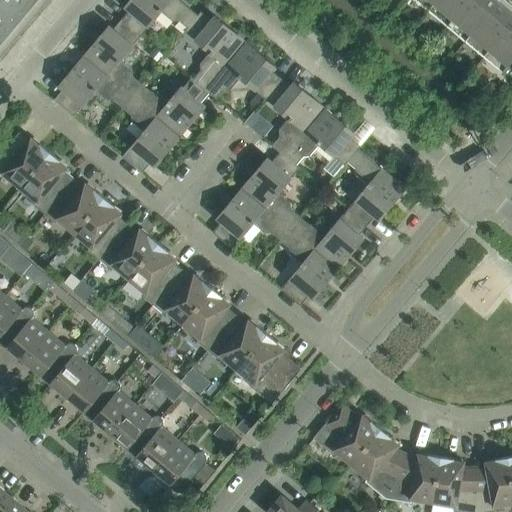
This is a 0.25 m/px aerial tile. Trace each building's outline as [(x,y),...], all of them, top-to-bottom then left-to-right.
[(0,0),(0,38),(31,0),(0,0)] [(130,10),(122,19),(141,35),(162,11),(173,20),(180,20),(188,27),(199,15),(198,14),(181,0),(129,0),(125,6),(130,10)] [(416,0),(503,72),(511,61),(511,12),(497,0),(416,0)] [(188,27),(185,30),(210,51),(200,63),(201,69),(194,78),(205,88),(245,40),(234,31),(215,15),(211,19),(201,11),(198,14),(199,15),(188,27)] [(121,59),(141,35),(122,19),(114,28),(109,24),(84,54),(132,95),(142,83),(133,75),(132,69),(121,59)] [(272,70),(276,66),(245,40),(205,88),(210,92),(209,92),(217,99),(225,89),(231,89),(241,77),(265,97),(281,78),(272,70)] [(132,95),(84,54),(59,85),(63,89),(55,99),(74,115),(95,90),(107,100),(113,99),(123,107),(132,95)] [(202,101),(209,92),(210,92),(205,88),(194,78),(191,75),(169,100),(158,90),(151,91),(142,83),(132,95),(181,135),(206,105),(202,101)] [(284,154),(325,106),(294,81),(290,86),(281,78),(265,97),(289,118),(279,129),(280,136),(272,145),(280,151),(284,154)] [(181,135),(132,95),(123,107),(132,114),(132,121),(144,131),(123,156),(142,172),(151,162),(155,166),(181,135)] [(351,136),(355,132),(325,106),(284,154),(296,164),(297,164),(304,155),(310,155),(320,143),(345,164),(348,161),(347,160),(358,148),(361,145),(351,136)] [(20,187),(51,151),(40,142),(39,143),(32,137),(29,140),(19,132),(0,154),(0,175),(1,176),(4,173),(20,187)] [(406,188),(358,148),(347,160),(348,161),(356,168),(357,174),(368,184),(348,208),(367,224),(375,215),(380,219),(406,188)] [(45,213),(74,178),(65,170),(68,167),(60,161),(61,160),(51,151),(20,187),(37,201),(34,204),(45,213)] [(300,166),(297,164),(296,164),(284,154),(280,151),(272,161),(268,157),(242,187),(291,228),(301,216),(291,208),(291,202),(279,192),(300,166)] [(75,232),(105,197),(94,188),(94,189),(86,182),(83,185),(74,178),(45,213),(55,222),(58,218),(75,232)] [(291,228),(242,187),(217,217),(222,221),(213,231),(232,248),(254,222),(265,232),(272,232),(281,239),(291,228)] [(99,258),(129,223),(120,216),(122,213),(114,206),(115,205),(105,197),(75,232),(91,246),(88,249),(99,258)] [(339,268),(364,238),(360,234),(367,224),(348,208),(328,233),(316,223),(310,224),(301,216),(291,228),(339,268)] [(11,220),(3,230),(20,244),(28,234),(11,220)] [(129,278),(159,242),(149,233),(148,234),(140,228),(137,231),(129,223),(99,258),(110,267),(112,264),(129,278)] [(314,298),(329,280),(339,268),(291,228),(281,239),(290,247),(290,253),(302,263),(281,288),(301,304),(309,294),(314,298)] [(11,244),(0,235),(0,245),(6,251),(11,244)] [(153,304),(183,269),(174,261),(176,258),(169,252),(169,251),(159,242),(129,278),(145,292),(143,295),(153,304)] [(23,255),(18,261),(28,269),(33,263),(23,255)] [(42,271),(33,263),(28,269),(37,277),(42,271)] [(183,323),(213,287),(203,279),(202,280),(194,273),(192,276),(183,269),(153,304),(164,312),(167,309),(183,323)] [(76,299),(66,291),(54,281),(50,287),(71,305),(76,299)] [(79,283),(75,289),(84,297),(89,290),(79,283)] [(208,349),(237,314),(228,307),(231,304),(223,297),(224,296),(213,287),(183,323),(200,337),(197,340),(208,349)] [(23,308),(22,308),(6,295),(0,301),(0,335),(10,324),(20,332),(33,317),(34,315),(34,313),(34,312),(34,311),(34,310),(33,309),(33,308),(32,307),(30,306),(28,306),(27,306),(26,306),(24,307),(23,308)] [(97,317),(85,307),(76,299),(71,305),(93,323),(97,317)] [(107,304),(101,312),(100,312),(127,335),(134,326),(107,304)] [(237,369),(268,333),(257,324),(257,325),(249,319),(246,322),(237,314),(208,349),(218,358),(221,355),(237,369)] [(0,339),(25,360),(49,331),(33,317),(20,332),(10,324),(0,335),(0,339)] [(114,341),(119,335),(110,327),(105,333),(114,341)] [(53,360),(66,345),(49,331),(25,360),(51,383),(63,368),(53,360)] [(272,403),(301,368),(282,352),(285,349),(277,342),(278,341),(268,333),(237,369),(254,383),(251,386),(272,403)] [(129,343),(119,335),(114,341),(124,349),(129,343)] [(68,397),(93,367),(76,353),(77,353),(77,352),(78,350),(78,349),(77,347),(77,346),(76,345),(76,344),(74,343),(72,342),(70,342),(69,343),(67,344),(66,345),(53,360),(63,368),(51,383),(68,397)] [(153,363),(153,364),(148,369),(157,378),(162,372),(153,363)] [(106,405),(119,390),(120,389),(121,387),(121,386),(121,385),(121,384),(120,382),(120,381),(118,380),(118,379),(116,379),(115,379),(114,379),(112,379),(111,379),(110,380),(109,381),(93,367),(68,397),(84,410),(96,396),(106,405)] [(172,380),(162,372),(157,378),(167,386),(172,380)] [(111,433),(136,403),(119,390),(106,405),(96,396),(84,410),(111,433)] [(196,400),(191,406),(201,414),(206,408),(196,400)] [(352,464),(382,428),(372,419),(371,420),(363,414),(360,417),(343,402),(314,437),(333,453),(335,450),(352,464)] [(140,432),(152,417),(136,403),(111,433),(138,455),(150,441),(140,432)] [(215,416),(206,408),(201,414),(210,422),(215,416)] [(246,434),(260,417),(251,409),(237,426),(246,434)] [(154,469),(179,440),(163,426),(163,425),(164,424),(164,423),(164,421),(164,420),(164,419),(163,418),(162,417),(161,416),(160,415),(159,415),(157,415),(155,415),(154,416),(152,417),(140,432),(150,441),(138,455),(154,469)] [(386,497),(407,452),(397,447),(399,444),(391,437),(392,436),(382,428),(352,464),(368,478),(366,481),(386,497)] [(215,470),(206,463),(206,462),(207,461),(207,460),(207,458),(207,457),(207,456),(207,455),(206,454),(205,453),(204,452),(203,451),(202,451),(200,451),(199,451),(198,452),(196,452),(195,453),(179,440),(154,469),(182,492),(196,476),(197,477),(196,477),(199,481),(203,483),(203,482),(205,483),(215,470)] [(433,502),(441,456),(428,453),(428,455),(418,453),(417,457),(407,452),(386,497),(412,502),(412,498),(433,502)] [(469,511),(475,511),(475,465),(464,465),(465,461),(455,459),(455,458),(441,456),(433,502),(455,505),(454,509),(469,511)] [(511,502),(511,473),(509,456),(496,458),(496,459),(486,461),(486,465),(475,465),(475,511),(481,511),(496,509),(496,505),(511,502)] [(0,511),(20,511),(24,508),(7,494),(0,502),(0,511)] [(275,499),(268,507),(270,509),(268,511),(322,511),(310,502),(303,511),(282,494),(277,501),(275,499)]
